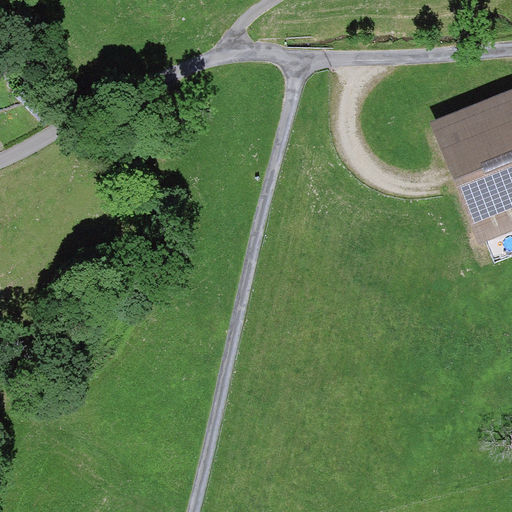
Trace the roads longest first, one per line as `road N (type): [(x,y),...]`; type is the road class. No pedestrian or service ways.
road 1 (residential): [(0,163),(163,78),(241,52),(358,60),(511,51)]
road 2 (track): [(302,56),(191,511)]
